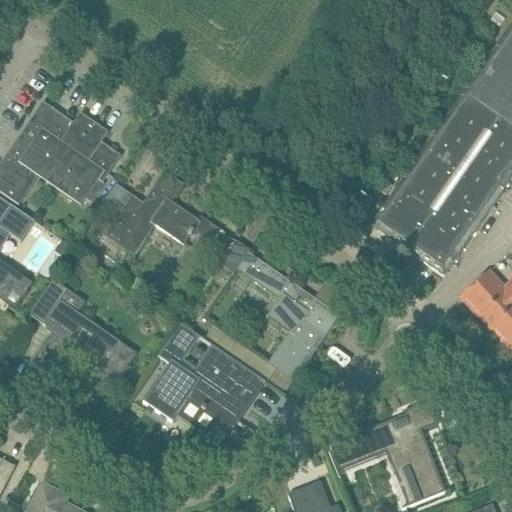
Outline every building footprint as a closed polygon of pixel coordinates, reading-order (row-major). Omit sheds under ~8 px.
[(443,277),(511,177),(511,23),(371,226),(443,277)] [(0,194),(18,207),(37,178),(80,207),(98,181),(102,184),(120,158),(101,144),(107,134),(80,115),(73,125),(42,104),(1,166),(3,167),(0,171),(0,194)] [(106,239),(102,244),(116,253),(120,248),(133,258),(155,227),(184,247),(193,233),(211,246),(220,232),(220,231),(200,218),(197,222),(189,217),(189,218),(170,205),(182,187),(164,173),(152,190),(141,205),(136,213),(126,206),(121,213),(104,237),(106,239)] [(18,277),(0,264),(0,249),(9,236),(20,244),(34,223),(10,207),(0,221),(0,299),(2,300),(18,277)] [(54,253),(39,276),(47,281),(62,258),(54,253)] [(248,255),(237,271),(280,301),(268,318),(289,333),(266,365),(290,381),(293,383),(316,350),(302,340),(311,327),(326,337),(339,318),(338,317),(313,300),(248,255)] [(511,281),(504,290),(488,273),(460,300),(490,333),(506,318),(497,307),(510,295),(511,297),(511,281)] [(120,379),(131,363),(136,356),(77,314),(84,303),(67,291),(43,326),(45,328),(46,327),(54,332),(26,372),(49,389),(78,348),(96,360),(95,362),(120,379)] [(506,318),(490,333),(511,355),(511,297),(510,295),(497,307),(506,318)] [(145,399),(143,403),(146,406),(170,422),(171,423),(174,420),(187,400),(218,421),(230,429),(232,425),(254,393),(262,383),(265,385),(266,384),(251,374),(211,347),(195,371),(182,363),(199,338),(180,325),(157,358),(162,361),(168,366),(145,399)] [(419,433),(436,426),(428,404),(403,413),(405,417),(328,447),(340,478),(342,478),(339,472),(387,453),(407,505),(401,507),(402,509),(445,492),(423,438),(421,439),(419,433)] [(0,495),(14,469),(0,461),(0,495)] [(330,511),(319,484),(287,496),(293,511),(330,511)] [(36,511),(26,511),(80,511),(66,504),(69,498),(50,488),(36,511)]
